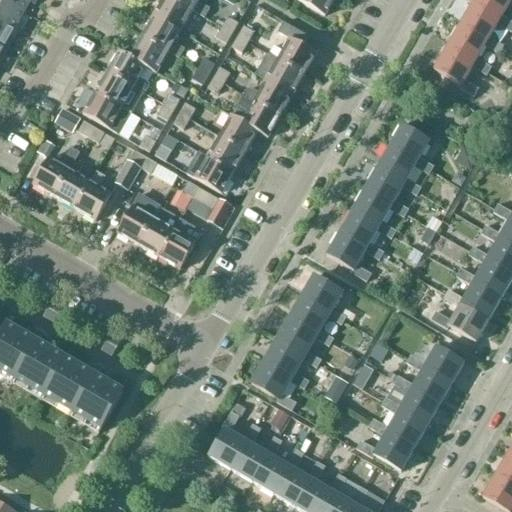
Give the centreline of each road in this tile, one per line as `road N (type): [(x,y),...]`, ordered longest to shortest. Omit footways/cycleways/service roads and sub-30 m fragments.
road 1 (tertiary): [(204,349),(406,0)]
road 2 (residential): [(204,349),(0,226)]
road 3 (tertiary): [(110,511),(204,349)]
road 4 (residential): [(0,150),(71,29),(105,0)]
road 5 (residential): [(432,511),(511,370)]
